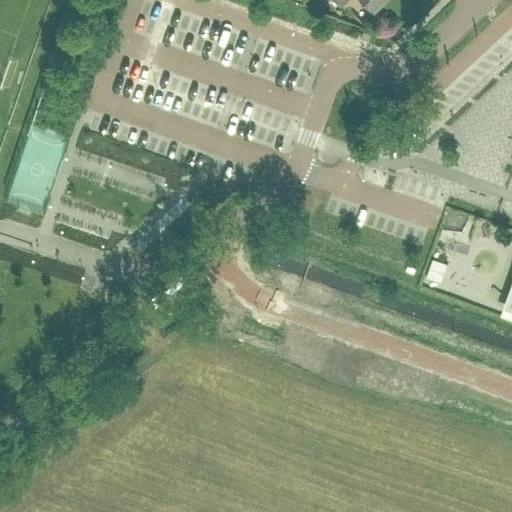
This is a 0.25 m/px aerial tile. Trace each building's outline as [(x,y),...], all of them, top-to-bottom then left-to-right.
[(57,102),(55,116),(71,118),(73,104),(57,102)] [(140,145),(146,125),(91,108),(85,128),(140,145)] [(30,142),(19,176),(78,195),(83,179),(127,194),(137,163),(103,152),(99,164),(30,142)] [(46,242),(113,255),(118,230),(81,222),(82,221),(71,218),(75,198),(56,194),(46,242)] [(424,279),(440,283),(445,265),(430,260),(424,279)]
